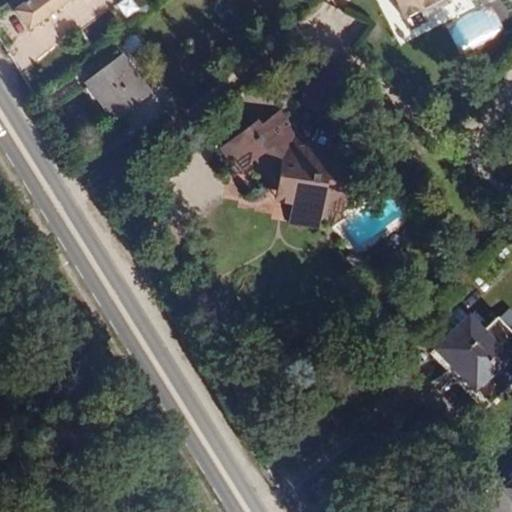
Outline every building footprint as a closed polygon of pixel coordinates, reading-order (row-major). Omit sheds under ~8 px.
[(29,0),(16,10),(30,29),(72,0),(29,0)] [(398,0),(409,19),(425,9),(429,16),(455,1),(454,0),(398,0)] [(109,59),(85,77),(115,119),(145,97),(116,56),(109,59)] [(325,57),(322,63),(359,78),(360,74),(325,57)] [(359,78),(322,63),(304,102),(331,115),(340,94),(349,98),(359,78)] [(333,224),(341,233),(354,222),(350,218),(359,210),(355,205),(351,204),(360,145),(340,142),(337,155),(322,153),(324,139),(306,137),(289,114),(268,130),(264,125),(257,130),(250,129),(249,135),(227,153),(233,160),(231,177),(249,179),(250,172),(277,152),(289,167),(284,195),(301,198),(297,229),(326,234),(327,229),(333,224)] [(465,313),(429,344),(482,403),(511,377),(511,336),(494,317),(480,329),(465,313)] [(511,473),(501,482),(511,496),(511,473)]
